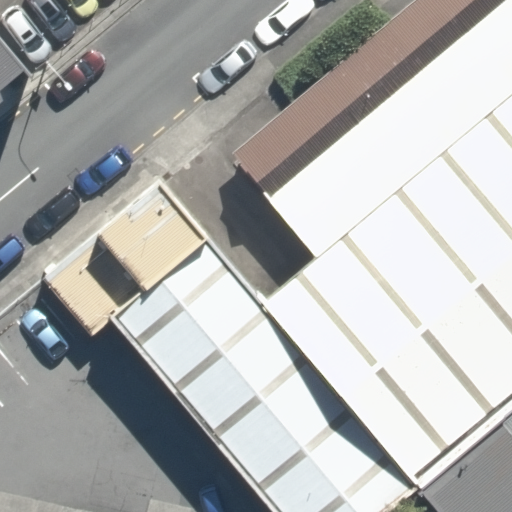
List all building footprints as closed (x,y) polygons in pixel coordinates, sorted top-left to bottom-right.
[(511,0),(414,0),(229,154),(310,256),(511,91),(511,0)] [(0,95),(2,94),(0,92),(0,81),(19,66),(27,75),(30,73),(0,37),(0,95)] [(251,304),(406,486),(511,398),(511,91),(310,256),(251,304)] [(269,511),(372,511),(406,486),(251,304),(199,241),(104,317),(269,511)] [(511,511),(511,398),(406,486),(429,511),(511,511)]
